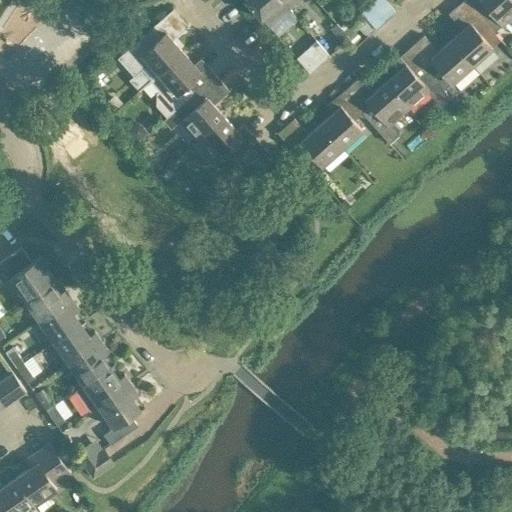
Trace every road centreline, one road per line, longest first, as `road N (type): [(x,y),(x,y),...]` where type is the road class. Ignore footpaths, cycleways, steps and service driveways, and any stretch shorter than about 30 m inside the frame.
road 1 (residential): [(189,0),(257,77),(302,91),(330,83),(418,0)]
road 2 (unclassified): [(195,365),(156,353),(60,229),(19,194)]
